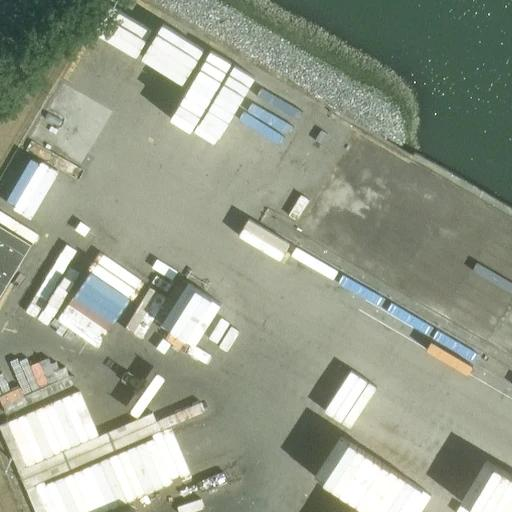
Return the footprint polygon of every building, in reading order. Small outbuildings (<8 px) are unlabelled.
[(49,165),(24,213),(42,222),(67,175),(49,165)] [(0,297),(32,245),(0,225),(0,297)] [(38,296),(21,288),(12,306),(29,314),(38,296)] [(118,376),(80,389),(95,431),(132,418),(118,376)] [(511,511),(511,470),(492,508),(499,511),(511,511)]
